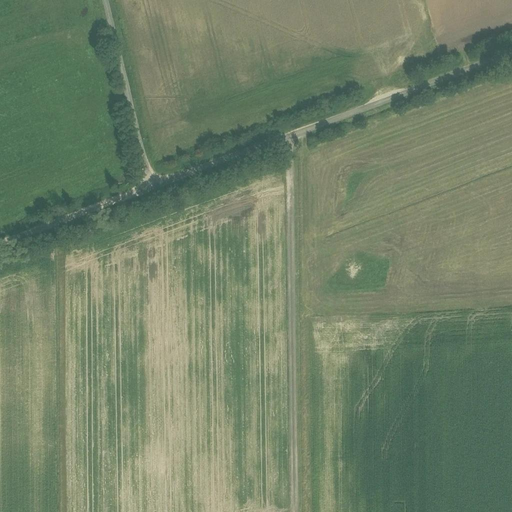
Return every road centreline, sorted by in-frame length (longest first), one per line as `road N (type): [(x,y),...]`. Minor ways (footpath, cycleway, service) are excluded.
road 1 (unclassified): [(152,188),(511,54)]
road 2 (track): [(287,138),(297,511)]
road 3 (unclassified): [(152,188),(106,0)]
road 4 (track): [(0,245),(152,188)]
